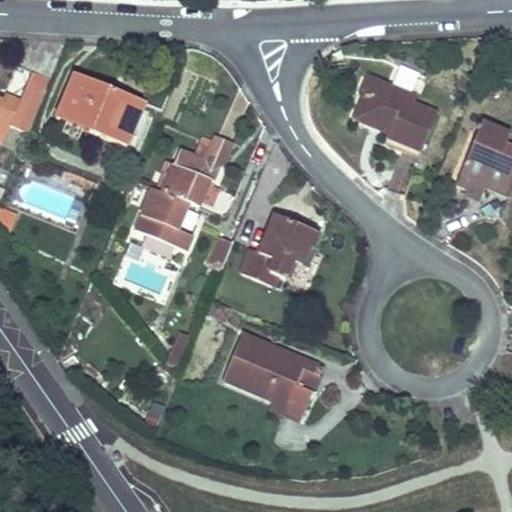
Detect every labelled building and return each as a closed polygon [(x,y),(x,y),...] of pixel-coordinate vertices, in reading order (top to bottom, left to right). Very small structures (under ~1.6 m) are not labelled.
[(109,100),(113,91),(75,75),(57,120),(67,124),(63,134),(78,140),(82,130),(126,148),(126,147),(140,115),(141,113),(109,100)] [(360,95),(363,96),(368,98),(375,80),(367,76),(360,95)] [(416,97),(375,80),(368,98),(363,96),(356,114),(391,128),(389,134),(386,139),(421,153),(437,113),(413,104),(416,97)] [(144,104),(113,91),(109,100),(141,113),(144,104)] [(0,122),(10,127),(21,101),(5,95),(2,102),(0,101),(0,122)] [(354,120),(389,134),(391,128),(356,114),(354,120)] [(146,117),(140,115),(126,147),(132,150),(146,117)] [(0,143),(3,145),(10,127),(0,122),(0,143)] [(511,149),(505,146),(510,135),(481,123),(459,177),(485,188),(510,198),(511,193),(511,149)] [(199,209),(202,201),(210,181),(215,183),(231,145),(215,138),(213,145),(205,162),(196,158),(180,151),(174,165),(164,188),(162,193),(152,189),(135,231),(186,253),(192,237),(178,231),(189,204),(199,209)] [(203,141),(196,158),(205,162),(213,145),(203,141)] [(159,186),(164,188),(174,165),(169,163),(159,186)] [(479,202),(485,188),(459,177),(456,184),(467,189),(465,196),(479,202)] [(213,189),(215,183),(210,181),(202,201),(212,205),(218,191),(213,189)] [(0,235),(7,238),(16,215),(0,209),(0,235)] [(292,263),(301,266),(309,248),(312,250),(318,234),(275,216),(259,254),(251,251),(241,275),(272,288),(276,278),(285,281),(292,263)] [(222,269),(231,245),(219,240),(209,264),(222,269)] [(316,251),(312,250),(309,248),(301,266),(308,269),(316,251)] [(227,319),(231,310),(210,301),(204,315),(215,319),(220,316),(227,319)] [(177,370),(189,338),(180,335),(168,364),(177,370)] [(242,335),(238,343),(315,375),(318,367),(242,335)] [(302,371),(319,378),(323,369),(318,367),(315,375),(238,343),(223,381),(273,402),(286,407),(282,415),(300,423),(313,393),(296,386),(302,371)] [(313,393),(319,378),(302,371),(296,386),(313,393)] [(269,410),(282,415),(286,407),(273,402),(269,410)]
